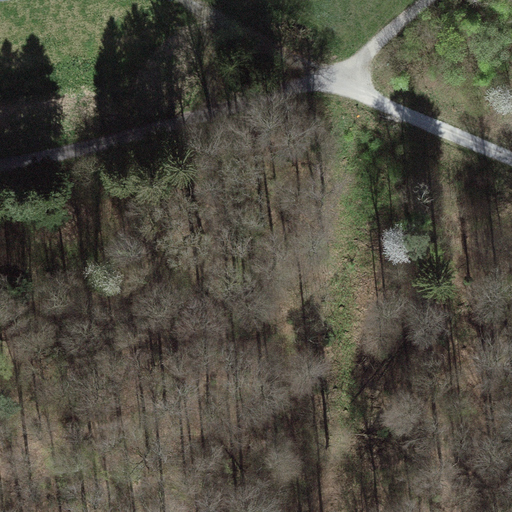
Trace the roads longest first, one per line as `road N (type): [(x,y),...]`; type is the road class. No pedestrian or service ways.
road 1 (track): [(511,157),(338,81),(73,154),(0,166)]
road 2 (track): [(188,0),(338,81),(428,0)]
